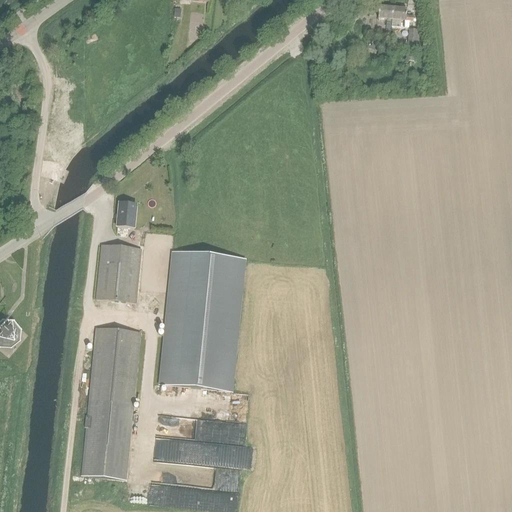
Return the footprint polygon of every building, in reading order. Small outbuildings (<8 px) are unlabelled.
[(392,21),(394,9),(379,8),(378,20),(392,21)] [(394,9),(392,21),(401,21),(413,22),(414,16),(407,16),(408,10),(394,9)] [(415,63),(418,33),(409,32),(406,62),(415,63)] [(135,231),(137,207),(119,206),(117,229),(135,231)] [(136,306),(142,251),(101,247),(96,302),(136,306)] [(171,254),(158,385),(158,387),(233,394),(246,261),(171,254)] [(15,342),(16,335),(11,330),(4,329),(0,332),(0,342),(3,346),(10,347),(15,342)] [(126,483),(140,335),(96,331),(88,418),(86,418),(85,430),(87,430),(82,478),(126,483)] [(244,446),(247,425),(243,424),(231,427),(223,426),(222,422),(217,423),(185,419),(184,430),(187,441),(223,445),(225,451),(229,451),(228,455),(229,457),(233,457),(234,461),(230,462),(233,463),(239,462),(243,462),(244,446)]
